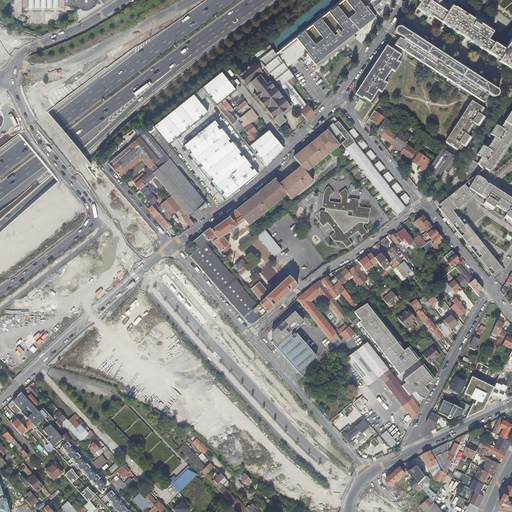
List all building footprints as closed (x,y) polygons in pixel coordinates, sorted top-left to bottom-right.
[(22,0),(22,8),(65,8),(64,0),(22,0)] [(282,52),(277,56),(287,68),(308,52),(309,53),(307,54),(315,64),(319,68),(356,38),(353,33),(374,16),(366,6),(364,8),(363,7),(371,0),(339,0),(304,28),(279,47),(282,52)] [(378,13),(383,17),(391,5),(393,2),(390,0),(382,0),(373,7),(378,14),(378,13)] [(429,15),(432,17),(438,21),(442,16),(456,25),(452,31),(457,35),(458,34),(469,42),(469,43),(480,51),(481,50),(487,54),(493,44),(488,40),(493,32),(487,28),(486,29),(469,17),(470,16),(458,9),(457,10),(451,6),(447,12),(436,4),(437,4),(440,0),(419,0),(418,2),(420,3),(417,9),(428,17),(429,15)] [(446,27),(452,31),(456,25),(442,16),(438,21),(432,17),(438,21),(447,27),(446,27)] [(394,45),(475,97),(485,82),(448,58),(448,59),(443,56),(443,54),(404,28),(397,28),(395,30),(395,31),(395,32),(397,34),(403,38),(402,40),(399,38),(394,45)] [(511,38),(511,39),(505,50),(506,50),(505,51),(494,43),(493,44),(487,54),(498,61),(497,63),(511,72),(511,38)] [(395,72),(401,63),(398,61),(398,62),(397,61),(401,55),(389,47),(388,49),(385,48),(381,55),(384,57),(382,59),(381,58),(380,58),(379,58),(378,59),(377,60),(367,75),(371,77),(369,80),(367,79),(366,79),(365,79),(365,80),(354,96),(366,103),(368,100),(371,102),(378,90),(382,93),(387,83),(385,82),(384,82),(392,70),(395,72)] [(307,122),(314,113),(313,112),(308,106),(307,106),(292,87),(298,82),(287,68),(277,56),(272,49),(258,60),(260,62),(274,79),(288,97),(288,98),(293,104),(295,106),(307,122)] [(286,121),(282,117),(281,114),(284,112),(292,105),(292,104),(291,105),(284,96),(284,95),(276,86),(276,85),(275,85),(272,81),(274,79),(260,62),(256,66),(254,64),(251,66),(250,66),(244,70),(243,69),(236,74),(238,77),(253,96),(254,96),(257,100),(257,101),(258,101),(265,109),(265,110),(266,110),(273,119),(279,127),(286,121)] [(216,106),(229,96),(236,90),(223,74),(154,129),(169,147),(175,142),(174,140),(177,138),(178,139),(188,131),(187,130),(190,128),(191,129),(201,121),(200,119),(202,117),(204,119),(209,115),(201,104),(211,96),(214,99),(212,100),(216,106)] [(498,91),(497,89),(485,82),(475,97),(483,102),(488,95),(484,93),(485,92),(492,96),(494,96),(495,96),(497,96),(498,95),(498,94),(498,92),(498,91)] [(231,98),(229,96),(216,106),(222,113),(225,117),(233,110),(230,106),(231,105),(228,101),(231,98)] [(247,104),(245,101),(238,106),(240,109),(247,104)] [(471,104),(470,104),(466,110),(467,110),(465,113),(464,113),(460,119),(461,119),(457,125),(456,124),(452,130),(453,131),(451,134),(451,133),(447,139),(448,140),(446,143),(457,150),(461,144),(466,147),(471,138),(467,135),(474,124),(479,127),(485,118),(480,115),(484,109),(473,102),(471,104)] [(281,114),(282,117),(295,106),(293,104),(292,105),(284,112),(281,114)] [(237,121),(232,125),(239,133),(244,129),(252,123),(253,122),(255,120),(257,118),(258,118),(251,109),(241,118),(240,118),(243,123),(240,125),(237,121)] [(235,112),(233,110),(225,117),(232,125),(237,121),(240,118),(241,118),(238,115),(237,115),(236,114),(235,114),(235,112)] [(511,110),(505,122),(501,128),(496,125),(490,134),(495,137),(487,149),(483,146),(477,155),(482,158),(478,164),(481,166),(485,168),(489,171),(491,168),(492,169),(501,154),(500,153),(504,148),(505,148),(511,137),(511,110)] [(373,121),(381,126),(382,123),(385,119),(374,111),(368,119),(372,122),(372,120),(373,121)] [(381,126),(376,132),(381,135),(382,135),(387,127),(390,122),(385,119),(382,123),(381,126)] [(221,128),(216,122),(183,148),(188,154),(190,153),(191,156),(190,157),(198,167),(200,166),(202,169),(200,170),(209,180),(210,179),(212,181),(211,183),(219,193),(220,192),(222,194),(221,196),(226,202),(243,189),(259,176),(254,169),(252,170),(250,168),(252,167),(244,156),(242,158),(240,155),(241,154),(233,144),(232,145),(230,142),(231,141),(223,131),(221,132),(219,129),(221,128)] [(351,137),(348,133),(338,122),(335,125),(334,125),(333,124),(327,129),(329,132),(328,132),(334,139),(340,134),(346,140),(342,144),(346,149),(346,150),(363,171),(363,172),(380,193),(379,193),(394,212),(393,213),(396,217),(398,215),(398,214),(406,209),(388,186),(389,186),(371,165),(372,164),(354,142),(355,142),(353,140),(351,137)] [(247,138),(252,144),(261,137),(257,132),(255,134),(254,134),(253,133),(256,131),(253,127),(254,126),(252,123),(244,129),(249,136),(247,138)] [(152,127),(146,131),(157,144),(176,167),(182,162),(169,147),(154,129),(152,127)] [(386,140),(391,144),(396,137),(390,133),(392,131),(391,130),(388,128),(381,137),(386,140)] [(354,129),(348,133),(351,137),(356,132),(355,131),(354,129)] [(284,149),(268,130),(261,137),(252,144),(251,144),(249,146),(254,152),(256,151),(258,154),(256,155),(267,167),(284,149)] [(157,144),(146,131),(139,137),(159,161),(149,169),(152,173),(155,176),(171,196),(177,203),(181,208),(188,217),(199,208),(201,210),(207,205),(176,167),(157,144)] [(301,167),(306,173),(339,146),(327,131),(294,158),(301,167)] [(391,144),(402,151),(406,145),(410,138),(405,135),(400,131),(396,137),(391,144)] [(351,137),(353,140),(359,136),(356,132),(351,137)] [(139,137),(108,164),(121,178),(142,160),(149,169),(159,161),(139,137)] [(359,148),(365,143),(362,139),(356,144),(359,148)] [(365,143),(359,148),(362,151),(368,146),(365,143)] [(400,153),(410,160),(415,152),(406,145),(402,151),(400,153)] [(432,175),(431,175),(438,180),(453,156),(442,149),(427,171),(432,175)] [(368,158),(374,154),(371,150),(365,155),(368,158)] [(430,161),(415,152),(410,160),(424,169),(430,161)] [(374,154),(368,158),(371,162),(376,157),(374,154)] [(377,169),(382,165),(380,161),(374,166),(377,169)] [(382,165),(377,169),(379,173),(385,168),(382,165)] [(313,181),(306,173),(301,167),(279,185),(287,195),(291,200),(313,181)] [(385,180),(391,175),(388,172),(382,176),(385,180)] [(140,180),(135,185),(140,190),(150,181),(155,176),(152,173),(146,178),(142,173),(137,177),(140,180)] [(391,175),(385,180),(388,183),(394,179),(391,175)] [(498,263),(496,261),(496,262),(487,251),(488,251),(487,249),(485,250),(479,243),(481,242),(480,241),(479,240),(478,240),(470,229),(469,227),(467,228),(464,225),(461,221),(457,217),(452,210),(451,208),(454,206),(456,207),(456,208),(461,204),(462,204),(468,199),(473,195),(473,194),(475,192),(476,192),(487,200),(484,204),(493,210),(496,206),(507,213),(504,218),(511,222),(511,198),(511,199),(506,196),(507,195),(501,191),(500,192),(497,190),(498,189),(492,185),(491,186),(488,184),(485,180),(479,176),(478,177),(477,176),(472,183),(471,182),(470,182),(469,183),(469,184),(469,185),(471,185),(472,186),(470,189),(469,189),(465,184),(437,207),(442,212),(441,213),(454,229),(455,229),(459,234),(458,234),(472,251),(476,256),(489,273),(490,273),(492,275),(499,269),(496,265),(498,263)] [(153,181),(159,189),(162,186),(156,179),(153,181)] [(248,225),(287,195),(279,185),(275,180),(236,211),(244,221),(248,225)] [(140,190),(146,197),(150,193),(157,201),(159,199),(161,197),(157,193),(155,195),(152,192),(153,191),(149,185),(151,183),(150,181),(140,190)] [(394,191),(400,186),(397,183),(391,187),(394,191)] [(400,186),(394,191),(397,195),(403,190),(400,186)] [(323,192),(328,198),(329,196),(333,193),(327,187),(325,189),(323,192)] [(332,203),(338,210),(346,211),(348,211),(347,215),(364,218),(369,218),(370,208),(361,207),(359,204),(360,199),(350,198),(349,203),(347,203),(348,197),(347,195),(346,192),(346,190),(344,188),(338,194),(340,198),(340,203),(338,203),(337,204),(335,203),(332,203)] [(151,204),(146,208),(147,209),(153,205),(157,201),(150,193),(146,197),(151,204)] [(403,202),(408,197),(406,194),(400,198),(403,202)] [(171,217),(175,214),(179,210),(181,208),(177,203),(171,196),(165,201),(161,205),(162,206),(164,209),(171,217)] [(154,206),(153,205),(147,209),(154,217),(158,214),(155,211),(157,210),(154,206)] [(469,227),(470,226),(464,219),(462,220),(454,209),(456,207),(454,206),(451,208),(452,210),(457,217),(461,221),(464,225),(467,228),(469,227)] [(183,218),(191,227),(194,224),(192,221),(188,217),(181,208),(179,210),(184,217),(183,218)] [(163,215),(160,212),(159,213),(166,222),(171,218),(171,217),(164,209),(162,210),(165,213),(163,215)] [(353,230),(338,211),(324,209),(324,211),(320,211),(330,224),(333,229),(334,229),(348,248),(352,244),(348,238),(349,238),(349,235),(351,236),(355,233),(353,230)] [(222,237),(236,226),(244,221),(236,211),(236,210),(228,216),(229,217),(212,230),(210,228),(208,230),(203,234),(208,241),(210,239),(216,247),(220,252),(229,245),(222,237)] [(328,224),(330,224),(320,211),(319,212),(318,217),(319,217),(319,221),(318,221),(322,227),(327,223),(328,224)] [(338,211),(353,230),(359,225),(366,234),(367,233),(363,227),(363,223),(364,218),(345,216),(346,215),(346,212),(338,211)] [(167,232),(170,235),(174,232),(166,222),(159,213),(158,214),(154,217),(167,232)] [(423,215),(420,218),(418,220),(414,223),(421,231),(424,228),(427,232),(433,227),(423,215)] [(353,230),(355,233),(357,231),(362,237),(366,234),(359,225),(353,230)] [(347,248),(348,248),(334,229),(333,231),(334,232),(330,236),(334,242),(334,241),(342,242),(347,248)] [(396,245),(395,246),(397,248),(402,255),(406,260),(408,258),(407,256),(408,255),(405,251),(404,249),(408,246),(411,244),(415,248),(417,246),(403,229),(398,233),(396,234),(396,235),(395,233),(390,237),(395,244),(396,245)] [(478,240),(479,240),(470,229),(478,240)] [(275,257),(282,251),(265,230),(258,236),(275,257)] [(428,236),(431,240),(438,234),(435,230),(434,231),(433,232),(431,230),(427,234),(428,235),(428,236)] [(197,239),(192,243),(193,243),(198,249),(216,270),(218,269),(224,263),(224,262),(225,261),(218,253),(214,248),(208,241),(203,234),(200,236),(197,239)] [(431,240),(429,242),(426,244),(428,246),(431,244),(435,248),(437,246),(436,245),(440,242),(439,240),(441,238),(438,234),(431,240)] [(414,242),(420,249),(423,246),(421,244),(423,241),(420,237),(414,242)] [(487,249),(481,241),(480,241),(481,242),(479,243),(485,250),(487,249)] [(383,251),(377,243),(375,246),(378,251),(384,258),(390,253),(388,250),(386,252),(385,250),(383,251)] [(231,248),(229,245),(220,252),(222,255),(231,248)] [(397,259),(402,255),(397,248),(395,246),(395,245),(390,249),(397,259)] [(190,256),(208,278),(216,271),(216,270),(198,249),(194,253),(190,256)] [(377,256),(374,258),(377,261),(384,270),(390,265),(388,263),(384,258),(378,251),(375,253),(377,256)] [(457,260),(458,259),(452,251),(443,258),(451,267),(450,268),(449,267),(439,274),(442,278),(444,277),(445,276),(448,273),(456,267),(457,266),(459,265),(458,263),(459,262),(457,260)] [(496,262),(496,261),(488,251),(487,251),(496,262)] [(371,253),(359,262),(366,271),(372,267),(371,266),(377,261),(374,258),(371,253)] [(241,268),(242,268),(246,264),(242,259),(231,268),(236,274),(241,270),(240,269),(241,268)] [(404,279),(408,276),(402,268),(398,263),(395,259),(388,263),(390,265),(390,266),(394,264),(396,267),(398,270),(404,279)] [(225,262),(225,261),(224,262),(224,263),(218,269),(240,296),(248,289),(225,262)] [(499,269),(502,273),(505,270),(499,263),(498,263),(496,265),(499,269)] [(469,277),(459,265),(457,266),(456,267),(462,274),(461,275),(468,283),(469,284),(474,279),(471,276),(469,277)] [(351,269),(348,271),(358,285),(360,286),(365,282),(361,276),(360,277),(359,278),(356,275),(355,276),(354,275),(357,273),(358,272),(354,267),(352,268),(352,269),(351,270),(351,269)] [(258,320),(267,312),(260,303),(259,302),(250,292),(248,289),(240,296),(218,269),(216,270),(216,271),(231,288),(244,304),(254,317),(258,320)] [(335,277),(341,284),(347,279),(354,288),(358,285),(348,271),(346,269),(335,277)] [(217,288),(223,295),(231,288),(216,271),(208,278),(217,288)] [(464,286),(468,283),(461,275),(457,278),(464,286)] [(261,302),(260,303),(267,312),(268,313),(275,307),(274,306),(275,305),(276,303),(289,291),(290,292),(297,285),(290,276),(269,294),(259,282),(258,283),(251,289),(260,301),(261,302)] [(337,292),(326,277),(322,281),(325,285),(328,288),(332,293),(332,294),(336,299),(340,295),(337,292)] [(479,296),(482,292),(482,289),(474,279),(469,284),(479,296)] [(249,287),(250,287),(251,289),(258,283),(257,280),(249,287)] [(454,280),(448,285),(448,286),(451,289),(452,290),(454,293),(457,290),(458,289),(460,288),(454,280)] [(336,313),(342,309),(337,303),(334,300),(324,286),(320,281),(313,287),(297,299),(331,341),(337,336),(338,336),(310,302),(319,294),(326,303),(327,302),(336,313)] [(448,285),(446,283),(440,286),(446,293),(451,289),(448,286),(448,285)] [(328,288),(325,285),(324,286),(334,300),(336,299),(332,294),(332,293),(328,288)] [(343,287),(337,292),(340,295),(342,294),(354,308),(358,306),(343,287)] [(226,298),(237,311),(244,304),(231,288),(223,295),(226,298)] [(393,304),(395,302),(398,300),(392,292),(382,299),(389,308),(393,305),(393,304)] [(408,298),(406,299),(408,302),(424,322),(429,319),(428,318),(427,318),(425,315),(424,315),(422,312),(419,314),(416,310),(419,308),(421,306),(418,302),(414,297),(413,298),(415,301),(412,303),(411,303),(410,302),(411,301),(410,300),(408,298)] [(455,304),(463,314),(464,315),(466,313),(465,312),(466,311),(462,307),(463,306),(459,301),(458,301),(456,298),(452,301),(454,303),(455,304)] [(366,303),(354,313),(360,320),(358,322),(399,375),(419,360),(409,347),(403,351),(366,303)] [(238,312),(247,323),(254,317),(244,304),(237,311),(238,312)] [(459,317),(463,314),(455,304),(453,306),(451,307),(451,309),(453,308),(453,309),(459,317)] [(405,328),(416,319),(408,309),(397,318),(405,328)] [(295,311),(293,312),(292,311),(272,329),(273,330),(272,331),(271,339),(272,341),(271,342),(298,373),(316,357),(295,331),(303,323),(302,322),(304,321),(295,311)] [(451,315),(449,316),(456,325),(458,324),(451,315)] [(450,329),(456,325),(449,316),(443,321),(444,321),(450,329)] [(439,340),(443,337),(429,318),(429,319),(424,322),(435,337),(437,336),(439,340)] [(445,337),(452,332),(450,329),(444,321),(440,324),(439,322),(436,325),(445,337)] [(491,336),(496,339),(498,336),(499,335),(501,330),(504,324),(498,321),(491,336)] [(352,327),(354,325),(353,324),(347,328),(340,334),(346,341),(355,334),(350,328),(351,326),(352,327)] [(338,331),(340,334),(347,328),(345,325),(338,331)] [(483,330),(484,331),(484,330),(480,328),(479,329),(478,331),(475,338),(479,340),(481,336),(480,336),(483,330)] [(506,333),(501,330),(499,335),(501,336),(500,337),(495,347),(496,347),(494,351),(497,352),(506,333)] [(342,342),(337,336),(331,341),(336,347),(342,342)] [(511,349),(511,346),(511,338),(506,336),(502,345),(511,349)] [(474,337),(469,348),(474,350),(479,340),(475,338),(474,337)] [(368,342),(352,355),(346,359),(350,363),(351,365),(367,386),(379,376),(389,369),(368,342)] [(434,359),(439,355),(433,347),(422,355),(429,364),(432,362),(431,360),(433,358),(434,359)] [(406,383),(402,386),(409,395),(409,396),(415,391),(416,392),(415,393),(419,397),(424,399),(428,392),(424,387),(429,383),(432,384),(434,379),(423,365),(404,380),(406,383)] [(491,369),(490,368),(486,366),(483,365),(482,368),(484,369),(482,374),(497,382),(499,378),(501,374),(491,369)] [(379,376),(414,420),(419,409),(409,396),(409,395),(402,386),(389,369),(379,376)] [(465,382),(454,377),(448,389),(459,394),(465,382)] [(37,396),(28,386),(26,389),(28,391),(32,395),(35,399),(37,396)] [(36,406),(39,403),(35,399),(32,395),(28,391),(25,393),(27,396),(27,395),(28,396),(27,397),(36,406)] [(453,405),(443,400),(437,413),(448,418),(448,419),(449,420),(450,420),(451,419),(452,419),(453,415),(457,417),(463,415),(465,411),(457,407),(453,405)] [(22,417),(25,416),(12,401),(8,404),(17,414),(18,413),(22,417)] [(460,401),(459,404),(469,410),(471,407),(465,404),(460,401)] [(351,404),(329,420),(332,425),(336,422),(339,425),(346,420),(344,417),(355,409),(351,404)] [(40,407),(37,410),(49,423),(52,421),(40,407)] [(69,428),(82,441),(85,438),(72,425),(68,421),(67,420),(59,410),(54,414),(54,415),(56,418),(57,417),(68,428),(69,428)] [(428,423),(427,422),(426,423),(432,434),(435,432),(434,428),(435,427),(434,425),(434,424),(436,421),(438,416),(431,413),(427,421),(429,421),(431,422),(430,424),(428,423)] [(79,418),(76,414),(73,417),(68,421),(72,425),(85,438),(86,437),(89,434),(80,425),(79,426),(74,421),(77,417),(78,418),(79,418)] [(500,419),(493,433),(498,435),(501,427),(504,421),(507,415),(500,419)] [(22,417),(19,421),(27,430),(28,431),(34,438),(40,433),(25,416),(22,417)] [(21,435),(25,431),(27,430),(19,421),(17,419),(11,424),(21,435)] [(361,433),(368,426),(365,422),(366,420),(365,419),(355,427),(355,426),(343,436),(348,441),(354,436),(359,431),(361,433)] [(511,431),(511,425),(504,421),(501,427),(505,429),(501,437),(508,440),(511,431)] [(342,435),(350,428),(348,426),(340,432),(342,435)] [(187,437),(191,433),(189,431),(186,429),(183,432),(187,437)] [(493,445),(492,446),(506,453),(510,446),(511,442),(508,440),(501,437),(498,435),(493,433),(487,429),(486,432),(486,433),(499,440),(498,443),(494,442),(493,445)] [(13,441),(12,442),(18,449),(17,450),(20,453),(19,453),(24,458),(27,455),(7,432),(5,433),(3,435),(5,437),(9,441),(11,440),(13,441)] [(89,434),(86,437),(88,439),(89,440),(94,434),(92,432),(89,434)] [(390,448),(395,443),(385,432),(380,436),(390,448)] [(465,435),(457,439),(455,443),(452,452),(449,451),(449,455),(447,460),(450,461),(452,462),(456,454),(462,440),(465,435)] [(371,439),(369,445),(376,448),(378,442),(371,439)] [(197,440),(194,444),(200,450),(203,454),(207,450),(202,444),(201,444),(197,440)] [(468,443),(462,440),(456,454),(461,456),(468,443)] [(106,484),(67,441),(60,448),(100,493),(105,489),(103,487),(106,484)] [(486,450),(489,445),(482,441),(479,447),(482,448),(486,450)] [(95,454),(98,457),(105,451),(107,449),(105,447),(101,451),(99,449),(93,443),(90,446),(93,448),(91,450),(93,453),(92,454),(93,455),(95,454)] [(436,457),(449,451),(449,443),(433,451),(436,457)] [(476,452),(478,449),(472,446),(472,445),(468,443),(463,455),(473,459),(476,452)] [(489,445),(486,450),(490,452),(493,453),(497,456),(503,459),(506,453),(492,446),(490,445),(489,445)] [(362,454),(367,448),(364,446),(359,452),(362,454)] [(184,447),(180,450),(187,457),(188,458),(201,471),(205,467),(199,461),(199,460),(194,454),(194,455),(189,450),(188,451),(184,447)] [(482,448),(479,454),(483,456),(487,458),(487,457),(490,452),(486,450),(482,448)] [(436,460),(432,451),(424,455),(424,456),(423,456),(425,460),(426,460),(431,470),(440,466),(437,459),(436,460)] [(449,451),(436,457),(437,459),(440,466),(448,463),(450,461),(447,460),(449,455),(449,451)] [(97,466),(105,459),(101,455),(94,462),(97,466)] [(483,456),(481,460),(486,462),(482,469),(489,473),(490,473),(493,475),(496,470),(496,469),(497,467),(499,467),(500,465),(490,459),(487,458),(483,456)] [(105,459),(97,466),(99,468),(107,461),(105,459)] [(431,470),(426,460),(425,460),(424,460),(429,471),(432,472),(435,480),(440,482),(441,479),(436,477),(442,470),(440,466),(431,470)] [(111,473),(119,465),(115,461),(107,469),(111,473)] [(53,480),(62,472),(54,462),(45,470),(53,480)] [(205,475),(204,475),(208,479),(211,477),(208,475),(206,474),(214,466),(211,463),(202,471),(205,475)] [(448,463),(440,466),(442,470),(443,471),(447,473),(450,467),(448,463)] [(124,477),(131,471),(130,471),(124,464),(112,475),(114,477),(117,474),(117,473),(118,471),(124,477)] [(427,476),(418,465),(411,471),(421,482),(422,482),(426,478),(427,476)] [(31,473),(26,466),(23,469),(22,469),(24,471),(29,476),(31,473)] [(71,483),(78,477),(69,468),(62,474),(71,483)] [(386,480),(392,486),(406,474),(401,468),(386,480)] [(485,480),(489,473),(482,469),(480,468),(475,479),(476,480),(484,484),(486,480),(485,480)] [(443,471),(442,470),(436,477),(441,479),(440,482),(443,483),(447,475),(447,473),(443,471)] [(171,488),(177,494),(195,476),(190,471),(189,471),(188,471),(187,471),(186,472),(186,471),(171,484),(173,486),(171,488)] [(238,480),(241,476),(244,474),(242,471),(235,477),(238,480)] [(26,487),(29,484),(27,482),(27,481),(22,476),(21,477),(17,473),(15,475),(26,487)] [(212,479),(211,477),(208,479),(212,483),(215,487),(219,483),(225,478),(225,477),(222,474),(218,477),(217,478),(213,481),(211,479),(212,479)] [(248,484),(251,481),(247,477),(244,474),(241,476),(243,479),(246,481),(248,484)] [(43,486),(33,475),(27,481),(27,482),(29,484),(36,492),(43,486)] [(428,475),(427,476),(426,478),(422,482),(421,482),(420,484),(423,488),(425,486),(432,479),(428,475)] [(452,477),(447,475),(443,483),(435,499),(434,501),(435,502),(439,506),(452,477)] [(114,480),(110,477),(107,480),(112,485),(120,478),(118,476),(114,480)] [(228,480),(225,477),(225,478),(219,483),(215,487),(221,493),(222,491),(225,489),(222,486),(228,480)] [(127,485),(120,478),(112,485),(119,492),(126,486),(128,488),(129,487),(127,485)] [(231,484),(228,480),(222,486),(225,489),(222,491),(221,493),(223,494),(224,496),(229,492),(225,489),(231,484)] [(412,484),(415,488),(419,485),(420,484),(418,482),(416,480),(412,484)] [(485,487),(486,485),(485,484),(484,484),(476,480),(471,490),(476,492),(481,495),(483,491),(482,490),(484,486),(485,487)] [(261,489),(257,484),(253,488),(257,493),(261,489)] [(419,492),(423,488),(420,484),(419,485),(415,488),(414,490),(415,491),(417,490),(419,492)] [(0,511),(9,511),(8,508),(7,508),(0,487),(0,511)] [(131,511),(112,489),(104,496),(117,511),(131,511)] [(297,489),(292,495),(299,502),(304,495),(297,489)] [(28,498),(25,500),(31,507),(38,501),(30,492),(26,495),(28,498)] [(224,496),(239,511),(243,508),(241,505),(242,504),(237,499),(236,500),(229,492),(224,496)] [(435,499),(429,492),(427,493),(431,497),(434,501),(435,499)] [(471,496),(470,496),(481,502),(482,501),(484,497),(481,495),(476,492),(474,497),(471,496)] [(152,508),(154,506),(147,497),(145,499),(140,494),(133,500),(138,505),(137,506),(138,508),(139,507),(143,511),(149,505),(152,508)] [(149,494),(146,497),(147,497),(154,506),(155,506),(158,509),(158,510),(160,511),(165,508),(158,501),(156,502),(154,500),(149,494)] [(510,498),(511,496),(506,494),(500,505),(502,509),(511,511),(511,510),(511,502),(510,501),(511,498),(510,498)] [(470,496),(467,501),(470,503),(479,508),(481,502),(470,496)] [(425,511),(435,502),(434,501),(431,497),(426,501),(420,506),(425,511)] [(181,498),(170,509),(173,511),(184,511),(190,506),(181,498)] [(267,498),(265,501),(271,506),(273,504),(267,498)] [(68,501),(61,507),(65,511),(75,511),(77,511),(68,501)] [(435,502),(425,511),(443,511),(439,506),(435,502)] [(287,511),(280,503),(277,506),(278,507),(279,509),(282,511),(287,511)] [(477,511),(479,508),(470,503),(468,507),(466,506),(465,508),(467,509),(465,511),(477,511)]
